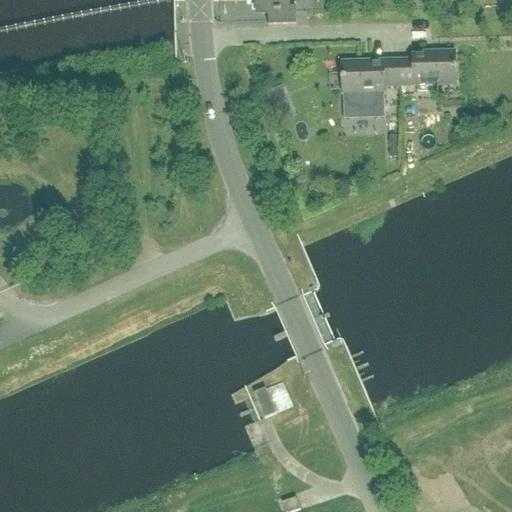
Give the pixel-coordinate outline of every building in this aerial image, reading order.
[(268,15),(268,29),(296,28),(296,16),(296,11),(286,11),(285,1),(259,2),(259,15),(268,15)] [(413,63),(397,64),(398,89),(439,88),(439,84),(455,83),(454,55),(436,56),(436,58),(412,59),(413,63)] [(398,89),(397,64),(382,64),(382,67),(360,67),(360,65),(341,65),(342,94),(358,93),(359,97),(384,97),(384,89),(398,89)] [(422,112),(405,112),(406,136),(422,135),(422,112)] [(254,396),(265,421),(277,416),(266,391),(254,396)] [(282,505),(284,511),(299,511),(300,511),(296,501),(282,505)]
